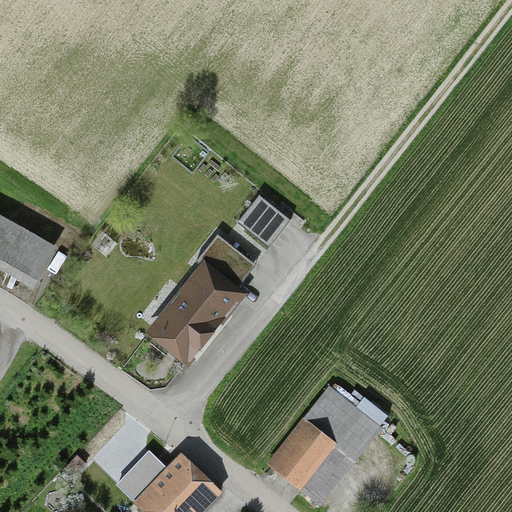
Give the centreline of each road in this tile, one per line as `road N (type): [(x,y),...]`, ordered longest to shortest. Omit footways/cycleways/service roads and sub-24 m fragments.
road 1 (track): [(172,426),(511,9)]
road 2 (unclassified): [(0,304),(278,511)]
